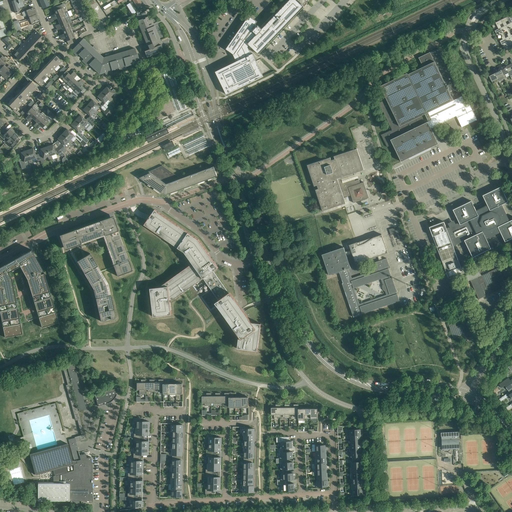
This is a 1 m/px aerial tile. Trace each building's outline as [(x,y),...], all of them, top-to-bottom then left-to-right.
[(11,1),(15,13),(19,11),(18,8),(24,6),(23,2),(22,0),(17,0),(16,1),(15,0),(11,2),(11,1)] [(43,8),(50,5),(47,0),(39,0),(43,8)] [(130,2),(130,3),(134,9),(135,9),(137,8),(138,7),(139,6),(142,4),(139,0),(134,0),(133,1),(130,2)] [(289,0),(280,10),(262,29),(258,25),(258,26),(255,24),(257,22),(249,16),(226,49),(233,54),(237,62),(216,72),(226,94),(264,76),(253,54),(251,55),(248,47),(249,45),(259,54),(303,8),(302,7),(303,6),(304,7),(306,5),(308,3),(306,2),(307,1),(308,1),(309,0),(289,0)] [(51,16),(52,18),(67,12),(64,4),(53,8),(55,14),(51,16)] [(26,10),(32,25),(39,22),(37,16),(36,16),(36,15),(37,14),(35,8),(34,8),(33,9),(33,8),(26,10)] [(67,12),(52,18),(53,20),(57,19),(58,21),(69,17),(67,12)] [(160,42),(154,26),(152,26),(151,24),(153,24),(150,16),(145,18),(145,19),(142,20),(142,19),(137,21),(147,46),(144,46),(146,50),(144,51),(146,55),(143,56),(144,58),(146,57),(163,51),(160,42)] [(502,16),(499,17),(500,19),(503,23),(504,26),(501,27),(500,28),(503,33),(505,31),(507,32),(508,33),(507,35),(508,37),(505,38),(507,42),(509,41),(510,43),(511,42),(511,39),(511,36),(511,35),(508,30),(506,25),(507,25),(506,22),(508,21),(506,16),(502,17),(502,16)] [(69,17),(58,21),(59,24),(55,25),(56,28),(71,21),(69,17)] [(19,23),(21,29),(22,28),(31,24),(31,25),(31,24),(29,19),(28,19),(29,19),(20,23),(19,23)] [(494,21),(491,23),(493,28),(497,26),(498,29),(494,31),(497,36),(500,34),(501,35),(502,36),(501,38),(502,39),(500,41),(499,41),(502,46),(502,45),(503,44),(504,46),(507,45),(506,42),(507,42),(505,38),(503,33),(500,28),(501,27),(500,25),(503,23),(500,19),(497,20),(496,19),(494,20),(494,21)] [(71,21),(56,28),(57,30),(61,28),(62,31),(71,28),(73,26),(73,24),(71,21)] [(73,32),(71,28),(62,31),(63,34),(59,35),(60,38),(73,32)] [(32,34),(40,43),(42,41),(39,39),(42,37),(35,30),(32,34)] [(73,32),(60,38),(61,40),(65,38),(68,45),(73,43),(71,39),(75,38),(74,35),(77,34),(75,31),(73,32)] [(39,44),(40,43),(32,34),(28,38),(34,45),(37,42),(39,44)] [(32,47),(34,45),(28,38),(24,42),(33,51),(34,49),(32,47)] [(92,47),(83,39),(74,48),(71,51),(77,56),(78,54),(80,56),(83,59),(84,59),(95,47),(93,46),(92,47)] [(21,46),(27,52),(29,50),(32,52),(33,51),(24,42),(21,46)] [(17,50),(26,59),(27,57),(25,55),(27,52),(21,46),(17,50)] [(82,60),(82,61),(87,66),(89,64),(91,66),(93,68),(103,58),(95,50),(96,48),(95,47),(84,59),(83,59),(82,60)] [(129,65),(130,65),(132,64),(133,66),(140,64),(140,62),(137,54),(136,54),(135,48),(130,50),(122,52),(126,66),(129,65)] [(419,58),(419,59),(423,67),(408,74),(407,73),(380,86),(382,91),(379,93),(383,101),(379,103),(392,130),(381,135),(387,147),(393,144),(401,162),(438,144),(431,128),(456,116),(462,127),(477,120),(469,103),(466,105),(439,48),(419,58)] [(24,60),(26,59),(17,50),(13,54),(19,60),(22,58),(24,60)] [(118,68),(119,71),(123,69),(126,68),(126,66),(122,52),(111,55),(109,56),(109,54),(107,54),(112,70),(115,69),(116,69),(118,68)] [(109,74),(113,73),(112,70),(107,54),(105,55),(106,57),(103,58),(93,68),(99,74),(101,73),(105,72),(105,75),(109,74)] [(49,57),(58,65),(61,61),(55,55),(53,58),(50,55),(49,57)] [(50,60),(48,63),(54,69),(58,65),(49,57),(47,58),(50,60)] [(43,63),(41,64),(50,73),(54,69),(48,63),(45,65),(43,63)] [(50,73),(41,64),(40,66),(42,68),(40,71),(47,77),(50,73)] [(0,69),(0,73),(2,75),(10,66),(9,65),(6,67),(4,65),(0,69)] [(501,65),(498,66),(504,78),(510,76),(511,80),(511,79),(511,78),(509,72),(508,72),(506,67),(505,66),(503,67),(501,65)] [(10,66),(2,75),(6,79),(12,73),(9,70),(12,68),(10,66)] [(496,67),(493,69),(499,81),(504,78),(498,66),(499,69),(497,70),(496,67)] [(496,82),(499,81),(493,69),(492,69),(494,72),(491,73),(490,70),(487,72),(495,88),(498,87),(496,82)] [(35,71),(34,72),(43,81),(47,77),(40,71),(38,73),(35,71)] [(65,71),(59,77),(63,81),(61,83),(64,85),(75,74),(73,72),(70,75),(65,71)] [(43,81),(34,72),(33,74),(35,76),(33,79),(39,85),(43,81)] [(75,74),(64,85),(68,89),(70,87),(76,81),(74,79),(77,75),(75,74)] [(180,96),(173,76),(167,78),(173,96),(176,95),(177,97),(180,96)] [(73,91),(83,81),(81,79),(78,82),(76,81),(70,87),(73,91)] [(37,87),(31,81),(28,84),(26,81),(24,83),(33,91),(37,87)] [(72,92),(76,96),(84,88),(81,86),(85,83),(83,81),(73,91),(72,92)] [(25,86),(23,89),(30,95),(33,91),(24,83),(23,84),(25,86)] [(105,88),(102,91),(111,100),(113,99),(110,97),(113,94),(116,96),(118,93),(113,89),(111,91),(107,87),(105,89),(105,88)] [(26,99),(30,95),(23,89),(21,91),(18,89),(17,91),(26,99)] [(16,97),(22,103),(26,99),(17,91),(16,92),(18,94),(16,97)] [(111,100),(102,91),(99,94),(99,95),(98,97),(104,103),(108,100),(110,102),(111,100)] [(11,97),(9,99),(18,107),(22,103),(16,97),(13,99),(11,97)] [(18,107),(9,99),(8,100),(11,102),(8,105),(15,111),(18,107)] [(90,102),(87,105),(97,113),(98,112),(96,110),(99,106),(96,104),(92,100),(91,102),(90,102)] [(89,116),(87,118),(92,123),(95,120),(90,116),(93,113),(95,115),(97,113),(87,105),(85,108),(83,110),(89,116)] [(25,118),(27,120),(36,110),(32,106),(26,113),(29,115),(25,118)] [(32,118),(34,120),(40,114),(36,110),(27,120),(29,122),(32,118)] [(50,111),(46,116),(35,127),(37,129),(40,126),(42,128),(48,121),(47,120),(50,116),(53,119),(55,116),(50,111)] [(33,125),(35,127),(46,116),(42,112),(40,114),(34,120),(36,122),(33,125)] [(87,118),(85,120),(80,115),(79,117),(78,117),(75,120),(85,129),(86,130),(90,125),(92,127),(94,124),(92,123),(87,118)] [(84,130),(83,130),(85,129),(75,120),(72,123),(73,123),(71,125),(80,134),(84,130)] [(5,133),(3,130),(0,132),(0,136),(5,142),(8,139),(15,132),(11,128),(10,128),(5,133)] [(65,131),(62,134),(71,143),(73,141),(71,139),(74,136),(67,129),(65,131)] [(164,132),(162,130),(146,138),(147,141),(164,132)] [(18,135),(15,132),(8,139),(5,142),(12,148),(18,141),(16,139),(19,136),(18,135)] [(76,134),(86,143),(88,141),(82,134),(81,135),(77,133),(76,134)] [(71,143),(62,134),(59,137),(60,137),(58,139),(65,145),(68,142),(70,144),(71,143)] [(50,145),(46,147),(50,159),(52,158),(51,155),(56,154),(53,145),(50,146),(50,145)] [(38,154),(41,163),(45,162),(43,158),(48,157),(49,160),(50,159),(46,147),(42,148),(43,149),(40,150),(42,155),(39,156),(38,154)] [(168,153),(170,157),(181,151),(179,147),(168,153)] [(31,149),(27,150),(31,162),(33,162),(32,159),(36,158),(37,161),(40,160),(41,163),(38,154),(35,155),(33,149),(31,150),(31,149)] [(369,198),(364,182),(360,183),(359,180),(355,181),(352,174),(364,170),(357,149),(333,156),(335,159),(331,161),(330,158),(307,165),(314,187),(317,186),(318,189),(315,190),(322,211),(346,203),(344,198),(351,195),(353,203),(369,198)] [(31,162),(27,150),(23,152),(21,153),(22,158),(19,160),(22,169),(26,168),(25,165),(27,164),(28,163),(27,161),(28,160),(29,163),(31,162)] [(155,188),(155,187),(160,191),(160,192),(161,193),(162,193),(163,194),(164,194),(165,194),(166,194),(167,194),(168,194),(169,194),(170,194),(171,193),(171,192),(176,190),(177,191),(184,188),(185,188),(184,187),(190,185),(190,186),(191,186),(198,183),(198,182),(204,180),(204,181),(208,180),(208,179),(208,178),(210,177),(211,179),(211,178),(217,176),(214,166),(210,168),(211,169),(182,180),(181,179),(162,166),(149,172),(138,177),(149,184),(150,183),(152,184),(151,186),(154,188),(155,188)] [(429,227),(448,277),(446,272),(460,267),(462,272),(462,271),(453,246),(452,243),(465,237),(472,233),(473,236),(466,239),(464,240),(464,241),(473,257),(491,249),(486,239),(500,232),(505,242),(511,238),(511,219),(509,221),(501,205),(508,202),(501,187),(483,195),(487,205),(476,211),(471,201),(453,210),(460,224),(455,227),(453,222),(449,224),(451,226),(449,227),(446,228),(444,221),(429,227)] [(198,239),(155,209),(150,216),(149,218),(147,221),(144,225),(184,252),(185,254),(192,263),(192,264),(183,270),(159,287),(156,287),(153,288),(153,292),(150,292),(153,313),(156,312),(156,316),(169,315),(168,311),(171,311),(170,302),(186,291),(206,320),(220,310),(222,313),(224,315),(239,336),(238,345),(241,345),(240,349),(254,351),(254,347),(258,348),(260,327),(258,327),(258,323),(254,322),(252,322),(251,322),(242,309),(230,292),(229,293),(213,271),(218,268),(215,262),(213,259),(208,253),(198,239)] [(332,214),(311,220),(319,249),(341,243),(338,234),(331,236),(331,233),(333,232),(331,222),(348,218),(346,209),(332,213),(332,214)] [(70,234),(65,236),(68,244),(67,244),(69,248),(71,252),(76,261),(81,269),(86,277),(98,273),(101,272),(114,267),(117,276),(132,271),(117,227),(116,225),(115,226),(113,219),(108,220),(108,218),(99,221),(76,229),(69,232),(70,234)] [(400,226),(389,229),(391,235),(402,231),(400,226)] [(354,229),(339,234),(342,242),(356,238),(354,229)] [(353,317),(360,315),(360,314),(400,301),(396,292),(397,292),(392,277),(391,277),(388,266),(389,266),(387,258),(382,260),(380,255),(388,253),(382,234),(374,237),(373,237),(372,238),(371,239),(370,238),(357,243),(357,242),(349,245),(351,250),(345,252),(344,247),(322,254),(329,275),(339,272),(343,283),(342,283),(353,317)] [(0,266),(0,314),(0,315),(4,337),(22,334),(20,324),(38,317),(41,327),(59,322),(53,304),(46,280),(43,273),(43,271),(42,270),(41,267),(38,263),(35,256),(33,253),(31,250),(24,253),(14,259),(8,262),(0,266)] [(86,256),(76,261),(81,269),(86,277),(93,289),(100,321),(115,318),(110,295),(108,283),(101,272),(97,266),(91,255),(90,253),(86,256)] [(488,272),(481,275),(487,288),(489,294),(497,291),(496,290),(499,289),(499,290),(506,287),(507,287),(498,268),(491,271),(491,272),(489,273),(488,272)] [(481,275),(479,271),(465,277),(467,282),(470,280),(477,277),(481,275)] [(477,277),(470,280),(479,299),(486,296),(481,285),(477,277)] [(477,330),(473,320),(456,326),(455,323),(449,325),(454,339),(477,330)] [(86,409),(82,393),(72,358),(65,360),(79,411),(86,409)] [(79,437),(80,441),(86,439),(84,434),(80,419),(78,410),(77,410),(70,384),(69,378),(68,378),(66,369),(65,363),(62,364),(59,365),(60,370),(63,369),(67,385),(66,385),(75,420),(77,420),(82,436),(79,437)] [(505,385),(509,392),(511,389),(511,379),(510,381),(509,379),(511,376),(499,385),(501,388),(505,385)] [(146,383),(145,383),(145,390),(146,390),(148,390),(148,392),(155,392),(155,389),(154,389),(154,382),(155,382),(155,379),(150,379),(150,382),(146,383)] [(163,384),(164,384),(164,379),(159,379),(159,382),(155,382),(154,382),(154,389),(155,389),(157,389),(157,392),(163,392),(163,384)] [(136,383),(136,390),(139,390),(139,394),(146,394),(146,390),(145,390),(145,383),(146,383),(146,380),(141,380),(141,383),(136,383)] [(103,404),(107,403),(109,403),(111,401),(113,400),(114,398),(116,396),(116,394),(114,389),(95,395),(97,404),(102,403),(103,404)] [(211,403),(211,396),(211,393),(206,393),(206,396),(202,396),(202,403),(205,403),(205,406),(211,405),(211,403)] [(220,403),(220,396),(220,393),(215,393),(215,396),(211,396),(211,403),(214,403),(214,405),(220,405),(220,403)] [(224,396),(220,396),(220,403),(223,403),(223,405),(229,405),(229,397),(229,393),(224,393),(224,396)] [(281,417),(281,415),(280,415),(280,407),(281,407),(281,404),(276,405),(276,407),(271,408),(271,415),(274,415),(274,417),(281,417)] [(280,407),(280,415),(281,415),(283,415),(283,417),(290,417),(290,414),(289,414),(289,407),(290,407),(290,404),(285,404),(285,407),(281,407),(280,407)] [(289,414),(290,414),(292,414),(292,417),(298,417),(298,409),(299,409),(299,404),(294,404),(294,407),(290,407),(289,407),(289,414)] [(149,422),(144,421),(141,421),(141,418),(135,418),(134,422),(135,422),(135,428),(149,428),(149,422)] [(140,438),(141,435),(144,435),(148,435),(148,433),(149,433),(149,428),(135,428),(134,428),(134,438),(140,438)] [(449,448),(459,448),(458,436),(459,436),(459,432),(441,433),(441,437),(441,436),(442,436),(443,449),(444,449),(444,450),(449,450),(449,448)] [(221,438),(217,437),(213,437),(213,434),(207,434),(207,438),(208,438),(207,444),(221,444),(221,438)] [(292,442),(292,441),(283,442),(283,437),(280,437),(281,448),(283,448),(284,448),(285,448),(292,447),(292,445),(292,442)] [(67,444),(58,446),(33,453),(29,454),(35,475),(40,473),(53,470),(55,476),(53,476),(53,483),(51,483),(38,483),(38,489),(38,496),(38,501),(70,501),(70,506),(81,506),(81,505),(81,501),(86,501),(92,500),(92,483),(92,462),(91,462),(91,460),(91,457),(88,458),(87,458),(85,454),(84,454),(79,455),(79,453),(78,453),(76,442),(75,442),(74,438),(69,439),(68,440),(74,461),(73,461),(72,461),(67,443),(67,444)] [(149,441),(144,441),(140,441),(140,438),(134,438),(134,441),(135,441),(135,447),(135,448),(148,448),(149,448),(149,441)] [(206,454),(213,454),(213,451),(216,451),(220,451),(220,449),(221,449),(221,444),(207,444),(206,454)] [(148,448),(135,448),(135,447),(134,447),(134,457),(134,458),(135,458),(140,458),(140,454),(143,454),(147,455),(147,452),(148,452),(148,448)] [(280,452),(280,458),(280,459),(284,458),(293,458),(292,455),(293,455),(293,452),(292,452),(284,452),(284,448),(283,448),(281,448),(281,452),(280,452)] [(172,457),(181,458),(181,455),(182,455),(182,449),(172,449),(172,457)] [(253,460),(253,458),(254,458),(254,452),(244,451),(244,460),(253,460)] [(360,451),(352,451),(351,451),(351,457),(352,457),(352,460),(359,459),(359,457),(361,457),(360,451)] [(213,454),(206,454),(206,457),(207,457),(207,463),(207,464),(220,464),(221,464),(221,457),(216,457),(213,457),(213,454)] [(135,458),(134,458),(134,457),(129,457),(129,461),(130,461),(129,467),(142,468),(143,468),(143,461),(135,461),(135,458)] [(181,460),(181,458),(172,457),(172,466),(182,466),(182,460),(181,460)] [(284,462),(284,458),(280,459),(280,458),(276,459),(276,463),(280,463),(281,469),(282,469),(285,469),(293,469),(293,466),(293,463),(293,462),(284,462)] [(359,459),(352,460),(352,462),(351,462),(351,468),(361,467),(361,462),(360,462),(359,459)] [(254,463),(253,463),(253,460),(244,460),(244,468),(253,469),(253,468),(254,463)] [(206,474),(212,474),(212,470),(216,470),(220,471),(220,468),(220,464),(207,464),(207,463),(206,463),(206,474)] [(135,478),(135,474),(138,474),(142,474),(142,468),(129,467),(128,467),(128,474),(128,478),(135,478)] [(285,469),(282,469),(282,474),(281,474),(281,480),(285,480),(294,480),(293,477),(294,477),(294,474),(293,474),(293,473),(285,473),(285,469)] [(216,477),(212,477),(212,474),(206,474),(206,477),(207,477),(207,483),(220,484),(221,477),(216,477)] [(129,487),(143,487),(143,482),(138,482),(135,482),(135,478),(128,478),(128,481),(129,481),(129,487)] [(282,491),(294,490),(294,487),(294,484),(294,483),(285,484),(285,480),(281,480),(277,480),(277,485),(281,484),(282,491)] [(205,493),(212,494),(212,490),(215,490),(219,490),(219,488),(220,488),(220,484),(207,483),(206,483),(205,493)] [(142,494),(142,492),(142,488),(143,488),(143,487),(129,487),(129,493),(128,493),(128,497),(134,497),(134,494),(138,494),(142,494)] [(132,507),(132,509),(135,509),(135,507),(142,507),(143,501),(138,500),(134,500),(134,497),(128,497),(128,501),(129,501),(129,507),(132,507)]
